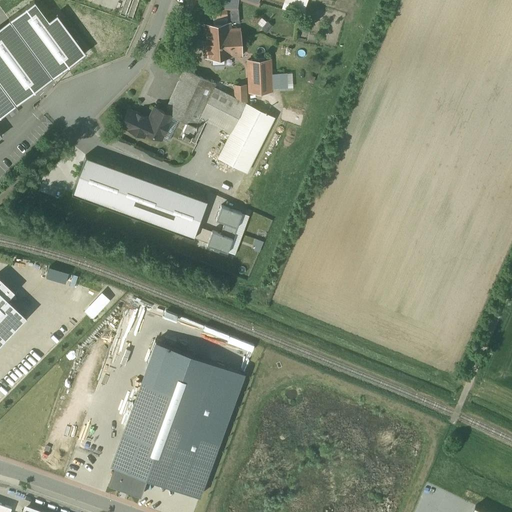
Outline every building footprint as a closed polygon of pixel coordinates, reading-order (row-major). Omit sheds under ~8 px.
[(188,0),(187,5),(199,8),(201,0),(188,0)] [(280,0),(278,8),(300,14),(303,0),(280,0)] [(238,8),(226,9),(227,23),(229,23),(239,23),(238,8)] [(268,22),(262,29),(266,32),(272,25),(268,22)] [(227,23),(205,25),(207,57),(231,56),(231,55),(230,29),(229,23),(227,23)] [(240,28),(230,29),(231,55),(241,55),(240,28)] [(271,60),(248,61),(249,76),(271,75),(271,60)] [(216,83),(185,69),(168,105),(165,112),(172,115),(171,116),(187,123),(183,131),(184,132),(182,137),(195,143),(207,119),(231,131),(218,157),(247,172),(274,118),(245,103),(214,87),(216,83)] [(0,117),(18,104),(0,79),(0,117)] [(165,112),(154,107),(150,116),(151,116),(150,117),(148,118),(129,109),(121,125),(129,129),(131,126),(145,133),(145,132),(161,139),(161,138),(168,141),(177,122),(170,119),(171,116),(172,115),(165,112)] [(207,199),(85,155),(71,193),(207,242),(212,230),(198,225),(207,199)] [(236,227),(238,222),(242,212),(221,205),(216,219),(225,222),(236,227)] [(232,238),(231,242),(232,242),(239,223),(238,222),(236,227),(225,222),(221,233),(232,238)] [(212,230),(207,242),(207,244),(214,247),(213,249),(219,251),(220,249),(227,252),(231,242),(232,238),(221,233),(212,230)] [(0,342),(26,315),(7,298),(13,291),(0,279),(0,342)] [(98,290),(80,309),(89,318),(107,299),(98,290)] [(113,338),(112,349),(121,350),(122,338),(113,338)] [(241,373),(153,341),(108,464),(115,467),(109,483),(140,494),(148,473),(198,491),(241,373)] [(72,417),(63,445),(72,448),(73,445),(81,448),(89,423),(72,417)] [(0,502),(0,511),(9,511),(11,507),(0,502)]
